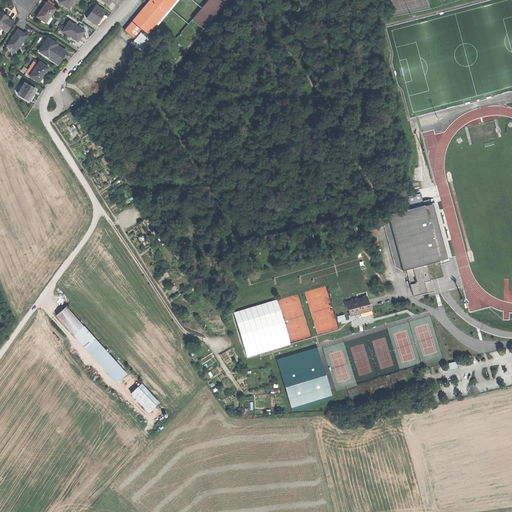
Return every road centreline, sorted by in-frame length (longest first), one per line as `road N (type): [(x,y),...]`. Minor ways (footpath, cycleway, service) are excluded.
road 1 (track): [(0,355),(97,218),(45,116)]
road 2 (track): [(98,211),(180,327),(216,341)]
